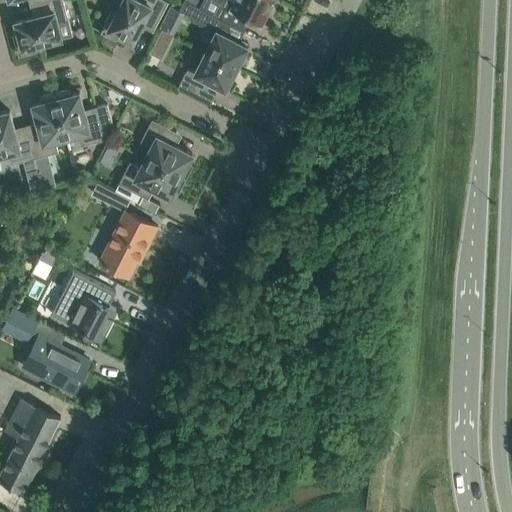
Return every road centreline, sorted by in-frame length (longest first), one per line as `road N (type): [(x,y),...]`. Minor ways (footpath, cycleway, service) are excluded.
road 1 (tertiary): [(487,0),(463,426),(472,511)]
road 2 (tertiary): [(506,511),(497,455),(511,51)]
road 3 (residential): [(67,511),(114,454),(273,147)]
road 4 (residential): [(273,147),(92,57),(0,74)]
road 5 (residential): [(273,147),(350,0)]
